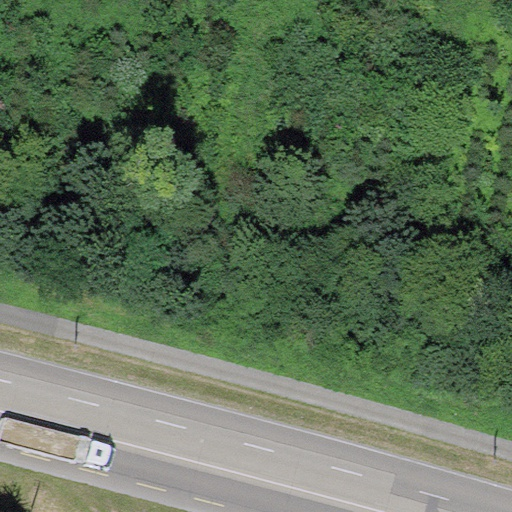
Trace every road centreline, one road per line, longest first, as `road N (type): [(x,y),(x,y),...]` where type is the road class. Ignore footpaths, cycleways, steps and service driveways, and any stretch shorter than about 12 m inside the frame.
road 1 (primary): [(489,511),(0,384)]
road 2 (primary): [(0,434),(291,511)]
